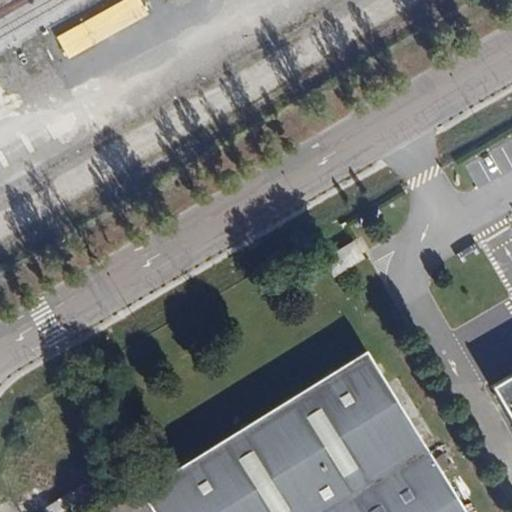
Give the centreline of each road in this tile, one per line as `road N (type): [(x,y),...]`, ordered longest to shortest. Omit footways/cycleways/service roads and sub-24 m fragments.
road 1 (tertiary): [(0,359),(511,63)]
road 2 (unknown): [(283,0),(0,170)]
road 3 (unknown): [(447,226),(421,234),(414,245),(417,283),(511,462)]
